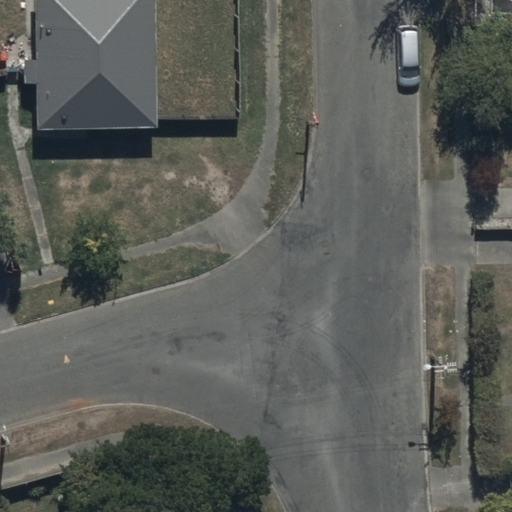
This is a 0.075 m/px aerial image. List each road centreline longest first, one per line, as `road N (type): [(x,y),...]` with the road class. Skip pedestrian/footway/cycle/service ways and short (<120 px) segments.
road 1 (residential): [(0,385),(355,287)]
road 2 (residential): [(355,287),(352,0)]
road 3 (residential): [(368,511),(355,287)]
